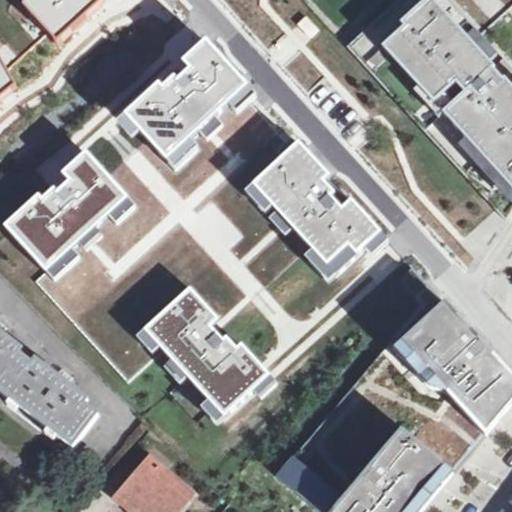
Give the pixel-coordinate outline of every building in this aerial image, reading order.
[(104,9),(108,0),(0,0),(0,104),(19,89),(9,72),(49,36),(60,48),(104,9)] [(511,12),(511,0),(404,0),(349,50),(495,210),(507,222),(511,214),(511,68),(484,38),(511,12)] [(306,16),(297,25),(310,39),(319,31),(306,16)] [(177,82),(131,123),(148,142),(169,165),(245,96),(223,73),(214,81),(210,78),(200,67),(180,86),(177,82)] [(295,152),(245,96),(169,165),(148,142),(109,178),(130,201),(49,274),(48,273),(37,283),(129,384),(164,352),(147,333),(192,291),(221,323),(213,330),(217,335),(311,250),(255,189),(295,152)] [(295,152),(255,189),(311,250),(336,279),(362,255),(341,233),(346,228),(352,223),(332,201),(336,197),(295,152)] [(48,273),(49,274),(130,201),(109,178),(94,191),(80,177),(59,196),(56,192),(11,233),(48,273)] [(403,283),(417,298),(429,287),(413,270),(403,283)] [(424,511),(511,410),(511,377),(429,287),(417,298),(424,306),(279,477),(320,511),(424,511)] [(192,291),(147,333),(164,352),(215,408),(256,370),(241,354),(228,340),(225,343),(217,335),(213,330),(221,323),(192,291)] [(0,386),(76,445),(102,413),(76,392),(79,388),(71,381),(74,375),(66,368),(61,374),(55,370),(52,373),(10,341),(14,338),(5,331),(10,324),(0,317),(0,316),(0,386)] [(180,511),(196,494),(155,458),(125,491),(148,511),(180,511)]
